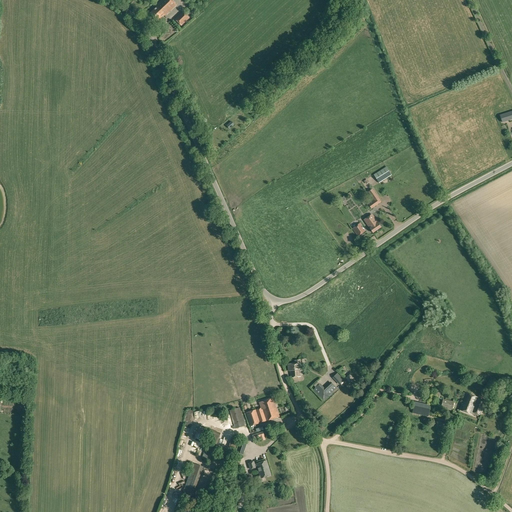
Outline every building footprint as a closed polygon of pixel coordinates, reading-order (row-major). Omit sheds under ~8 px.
[(150,13),(157,21),(164,15),(165,16),(176,4),(171,0),(161,0),(155,6),(156,7),(150,13)] [(174,19),(181,26),(189,18),(183,11),(174,19)] [(502,122),(511,118),(511,111),(500,115),(502,122)] [(374,175),(379,183),(391,175),(387,167),(374,175)] [(368,204),(371,209),(381,202),(373,189),(368,192),(374,200),(368,204)] [(364,219),(373,233),(381,227),(378,222),(377,223),(372,214),(364,219)] [(363,230),(359,225),(360,224),(359,223),(352,228),(358,236),(365,231),(364,229),(363,230)] [(289,370),(290,377),(300,376),(299,369),(301,369),(300,360),(294,361),(294,363),(288,364),(288,371),(289,370)] [(363,380),(367,375),(361,370),(357,376),(363,380)] [(332,377),(339,385),(344,380),(338,373),(332,377)] [(345,378),(350,383),(355,378),(350,373),(345,378)] [(313,389),(323,400),(337,388),(330,381),(324,387),(320,383),(313,389)] [(471,414),(472,412),(474,407),(481,410),(485,401),(477,398),(477,397),(466,393),(462,403),(459,409),(471,414)] [(255,410),(248,412),(245,413),(250,426),(265,421),(264,421),(279,417),(273,398),(259,402),(260,408),(255,410)] [(441,407),(452,409),(454,402),(443,399),(441,407)] [(412,413),(428,417),(431,405),(414,401),(412,413)] [(240,407),(229,410),(234,429),(245,426),(244,424),(243,418),(240,407)] [(229,428),(233,426),(230,415),(222,417),(224,422),(227,421),(229,428)] [(209,429),(207,433),(213,435),(205,460),(210,463),(219,437),(221,433),(209,429)] [(265,440),(264,436),(263,432),(252,435),(253,439),(260,437),(261,441),(265,440)] [(228,447),(235,449),(238,439),(231,437),(228,447)] [(236,453),(243,455),(246,444),(240,442),(236,453)] [(198,454),(199,444),(196,444),(195,449),(192,448),(191,453),(198,454)] [(218,454),(229,457),(231,451),(220,447),(218,454)] [(254,461),(247,463),(249,470),(257,467),(260,475),(255,477),(257,482),(262,481),(262,478),(271,475),(269,470),(268,470),(268,467),(269,467),(267,461),(256,464),(255,465),(254,461)] [(183,492),(193,495),(203,466),(193,463),(183,492)]
